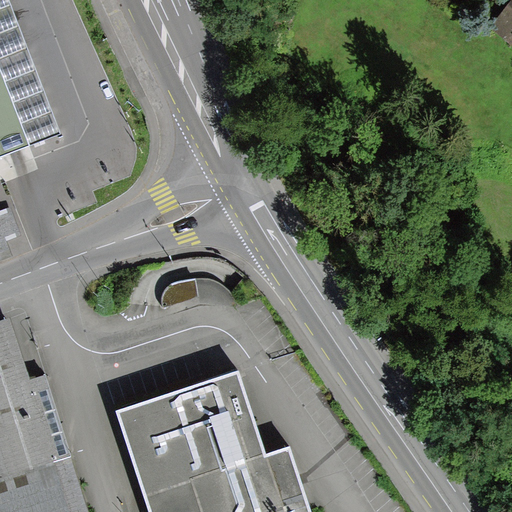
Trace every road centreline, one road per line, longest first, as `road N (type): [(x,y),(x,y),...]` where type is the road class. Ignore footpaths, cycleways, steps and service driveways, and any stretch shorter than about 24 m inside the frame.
road 1 (primary): [(240,177),(460,511)]
road 2 (unknown): [(73,354),(227,333),(249,351),(346,511)]
road 3 (tertiary): [(240,177),(0,281)]
road 4 (primary): [(152,0),(240,177)]
road 5 (unknown): [(73,354),(120,511)]
